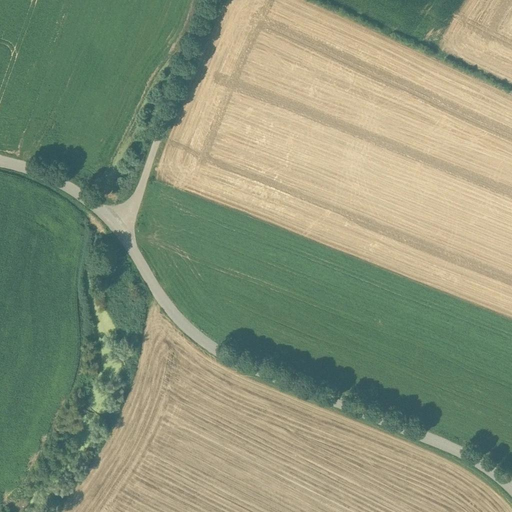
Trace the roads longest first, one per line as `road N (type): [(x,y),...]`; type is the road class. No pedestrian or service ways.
road 1 (tertiary): [(511,488),(450,446),(250,369),(196,337),(118,225)]
road 2 (unclassified): [(215,0),(138,194),(118,225)]
road 3 (tertiary): [(118,225),(45,173),(0,159)]
